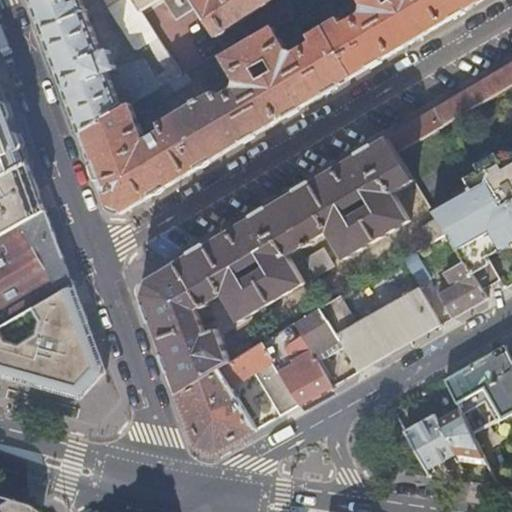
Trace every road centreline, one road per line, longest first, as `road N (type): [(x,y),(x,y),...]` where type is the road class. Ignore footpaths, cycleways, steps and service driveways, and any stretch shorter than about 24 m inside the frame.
road 1 (residential): [(96,259),(511,16)]
road 2 (residential): [(96,259),(3,0)]
road 3 (residential): [(186,497),(96,259)]
road 4 (residential): [(511,316),(323,421)]
road 5 (secondary): [(0,446),(186,497)]
road 6 (residential): [(323,421),(186,497)]
road 7 (secondary): [(186,497),(315,511)]
